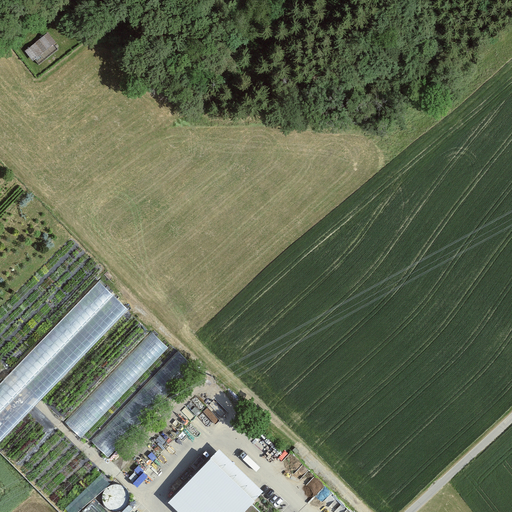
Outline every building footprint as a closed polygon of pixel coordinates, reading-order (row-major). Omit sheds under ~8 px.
[(26,49),(37,63),(60,45),(48,30),(26,49)] [(0,442),(0,443),(129,305),(99,277),(0,382),(0,442)] [(82,435),(169,344),(152,329),(66,420),(82,435)] [(93,440),(107,454),(192,364),(177,350),(93,440)] [(266,511),(255,501),(267,489),(222,446),(171,499),(184,511),(266,511)] [(93,479),(101,489),(110,482),(102,472),(93,479)]
